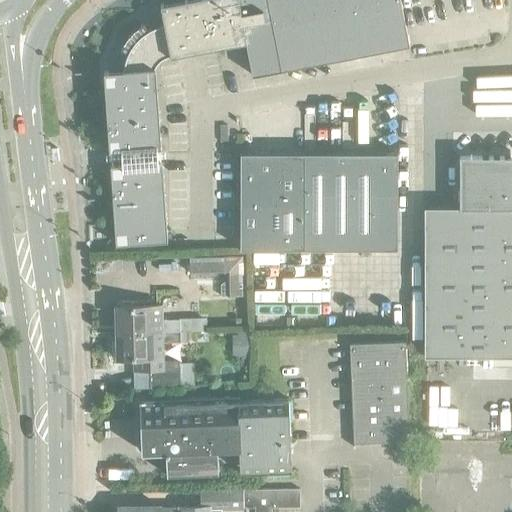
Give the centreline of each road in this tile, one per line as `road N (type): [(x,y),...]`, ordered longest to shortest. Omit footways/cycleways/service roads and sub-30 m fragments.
road 1 (secondary): [(54,386),(49,260),(22,89)]
road 2 (secondary): [(0,207),(21,379)]
road 3 (secondary): [(21,379),(28,511)]
road 4 (secondary): [(59,511),(54,386)]
